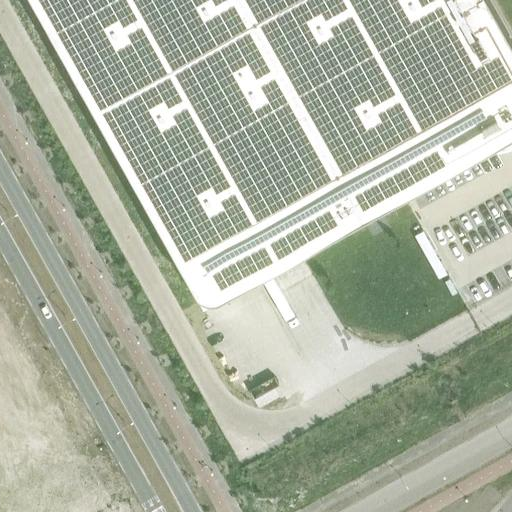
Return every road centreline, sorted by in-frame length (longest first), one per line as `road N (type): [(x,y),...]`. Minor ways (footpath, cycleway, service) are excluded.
road 1 (tertiary): [(196,511),(0,161)]
road 2 (tertiary): [(0,237),(153,511)]
road 3 (unclassified): [(367,511),(511,435)]
